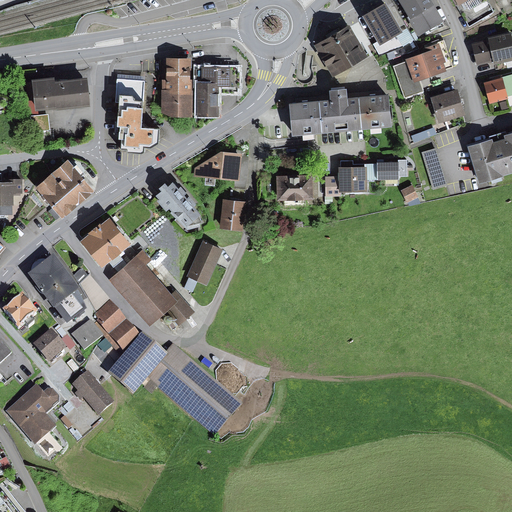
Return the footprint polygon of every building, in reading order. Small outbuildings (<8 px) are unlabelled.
[(434,6),(430,0),(398,0),(410,21),(409,22),(419,37),(444,22),(434,6)] [(455,0),(470,23),(492,9),(486,0),(455,0)] [(403,34),(386,4),(362,17),(377,42),(373,44),(380,57),(404,48),(398,37),(403,34)] [(348,24),(314,44),(322,59),(327,67),(333,78),(368,58),(350,27),(348,24)] [(511,55),(511,49),(507,30),(472,39),(478,62),(499,56),(500,59),(511,55)] [(427,51),(392,63),(403,95),(422,88),(418,76),(452,65),(443,39),(425,45),(427,51)] [(191,80),(191,59),(167,59),(167,80),(162,80),(162,115),(178,119),(193,119),(193,80),(191,80)] [(231,67),(197,67),(197,88),(197,118),(217,118),(217,92),(237,92),(237,68),(231,67)] [(511,70),(482,79),(488,102),(505,97),(505,95),(511,92),(511,70)] [(86,106),(83,80),(51,83),(50,80),(28,82),(31,105),(36,104),(37,111),(86,106)] [(141,129),(143,82),(116,80),(115,126),(118,126),(117,139),(120,139),(119,150),(140,151),(140,147),(148,148),(156,143),(158,130),(141,129)] [(434,102),(439,120),(465,113),(457,85),(427,94),(428,97),(429,103),(434,102)] [(289,105),(292,137),(392,127),(389,95),(348,99),(347,90),(329,92),(330,101),(289,105)] [(49,117),(30,119),(31,135),(50,134),(49,117)] [(412,134),(414,141),(437,133),(435,127),(412,134)] [(468,146),(478,181),(500,175),(499,172),(511,168),(511,130),(504,133),(504,135),(468,146)] [(436,147),(422,151),(432,187),(446,183),(436,147)] [(215,179),(240,182),(243,154),(222,152),(195,169),(194,177),(206,178),(205,186),(215,187),(215,179)] [(65,161),(51,173),(76,201),(90,189),(65,161)] [(376,162),(376,176),(397,176),(397,162),(376,162)] [(325,176),(325,194),(340,194),(339,189),(364,189),(364,166),(338,166),(338,175),(325,176)] [(61,214),(76,201),(51,173),(36,186),(53,206),(47,211),(54,218),(60,213),(61,214)] [(290,176),(277,176),(278,202),(288,201),(302,201),(314,201),(313,175),(290,176)] [(0,180),(0,211),(10,211),(10,191),(20,191),(20,178),(11,178),(11,181),(0,180)] [(161,190),(156,194),(171,211),(172,210),(188,228),(198,223),(195,213),(169,183),(165,186),(163,184),(158,187),(161,190)] [(401,189),(407,200),(416,194),(411,184),(401,189)] [(243,232),(246,202),(223,200),(220,230),(243,232)] [(79,235),(100,261),(125,242),(104,215),(79,235)] [(223,250),(204,242),(187,277),(197,281),(207,285),(216,266),(223,250)] [(140,251),(111,276),(149,320),(164,306),(179,322),(191,311),(178,296),(173,299),(142,264),(147,259),(140,251)] [(52,260),(30,276),(65,322),(83,308),(77,293),(52,260)] [(118,354),(134,336),(89,275),(88,275),(78,283),(98,320),(95,324),(118,354)] [(35,313),(18,293),(0,308),(0,309),(16,328),(22,322),(26,327),(32,321),(29,318),(35,313)] [(90,321),(72,334),(83,349),(101,336),(90,321)] [(62,349),(49,333),(34,346),(47,362),(62,349)] [(63,338),(70,349),(77,345),(70,334),(63,338)] [(147,375),(213,435),(240,406),(173,345),(163,356),(139,334),(107,370),(132,393),(147,375)] [(88,373),(73,386),(78,392),(75,395),(80,402),(84,399),(99,417),(114,404),(88,373)] [(7,412),(34,443),(52,426),(42,415),(56,403),(56,397),(52,393),(46,393),(42,397),(34,389),(7,412)] [(19,511),(3,491),(0,493),(0,511),(19,511)]
